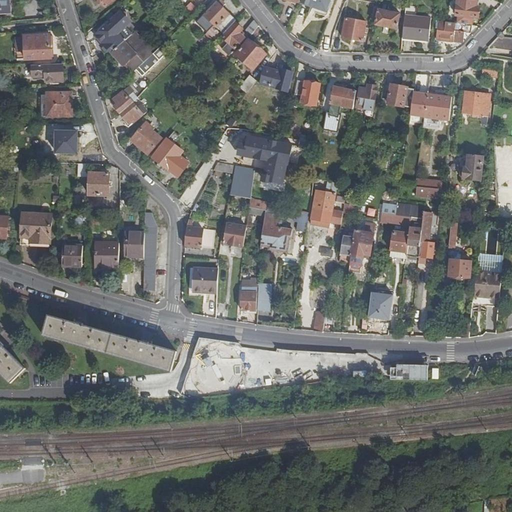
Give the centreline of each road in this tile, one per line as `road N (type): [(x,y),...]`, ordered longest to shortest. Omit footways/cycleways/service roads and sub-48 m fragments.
road 1 (residential): [(65,0),(114,154),(173,215),(168,322)]
road 2 (residential): [(168,322),(377,348),(511,343)]
road 3 (residential): [(252,0),(286,44),(327,63),(457,62),(511,7)]
road 4 (residential): [(0,269),(168,322)]
road 5 (track): [(301,238),(298,259),(279,257),(273,339)]
